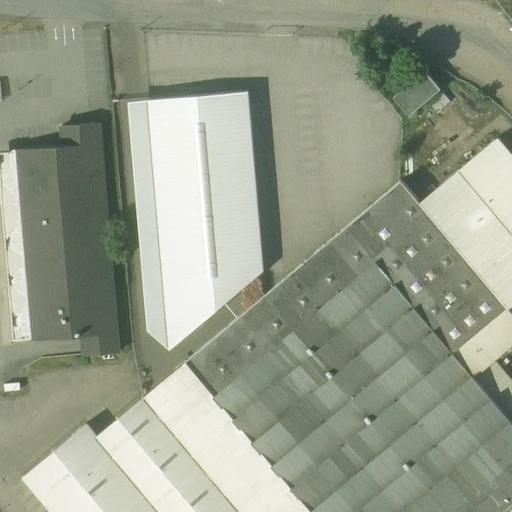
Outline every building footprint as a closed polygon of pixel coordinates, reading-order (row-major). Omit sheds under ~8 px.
[(426,70),(395,96),(410,115),(441,88),(426,70)] [(130,101),(149,329),(170,348),(264,270),(249,91),(130,101)] [(101,127),(68,130),(69,142),(0,149),(18,340),(82,334),(83,354),(120,351),(101,127)] [(511,158),(496,139),(459,170),(511,232),(511,158)] [(511,306),(511,232),(459,170),(421,202),(510,307),(511,306)] [(403,179),(187,361),(310,511),(502,511),(511,504),(511,382),(493,359),(511,342),(511,309),(510,307),(421,202),(403,179)] [(166,379),(144,397),(240,511),(310,511),(187,361),(166,379)] [(240,511),(144,397),(98,435),(88,422),(25,475),(56,511),(240,511)]
